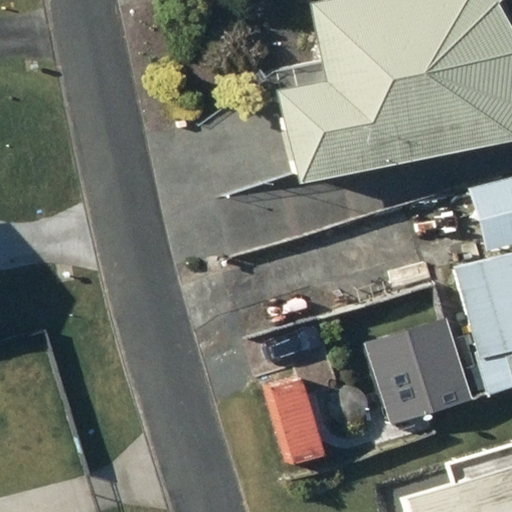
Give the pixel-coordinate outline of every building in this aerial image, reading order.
[(320,79),(275,88),(294,180),(511,134),(511,37),(489,0),(312,0),(304,2),(320,79)] [(511,174),(466,187),(483,251),(511,242),(511,174)] [(464,308),(362,338),(387,421),(510,385),(511,390),(511,389),(511,252),(453,270),(464,308)] [(289,377),(255,387),(277,464),(311,454),(289,377)] [(511,511),(511,460),(403,492),(408,511),(511,511)]
